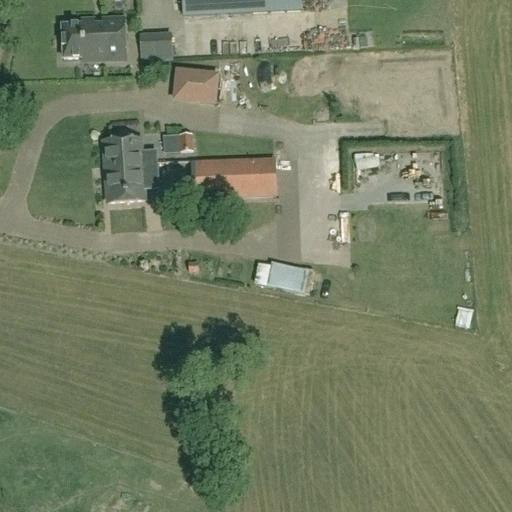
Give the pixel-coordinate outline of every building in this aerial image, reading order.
[(301,0),(182,0),(184,18),(302,12),(301,0)] [(385,11),(383,0),(367,0),(369,12),(385,11)] [(348,17),(367,14),(365,2),(345,6),(348,17)] [(103,22),(103,27),(94,27),(94,23),(83,23),(83,27),(62,28),(64,61),(84,60),(84,55),(97,54),(98,63),(126,62),(124,22),(103,22)] [(171,37),(156,38),(157,61),(172,60),(171,37)] [(203,76),(200,104),(215,106),(218,78),(203,76)] [(286,156),(286,147),(314,146),(313,125),(265,127),(266,157),(286,156)] [(43,131),(33,159),(73,172),(82,144),(43,131)] [(191,137),(179,138),(180,154),(192,153),(191,137)] [(123,143),(104,144),(106,169),(107,169),(108,179),(107,179),(109,206),(145,203),(144,191),(159,190),(156,154),(142,155),(141,141),(123,143)] [(227,164),(228,200),(275,198),(273,163),(227,164)]
